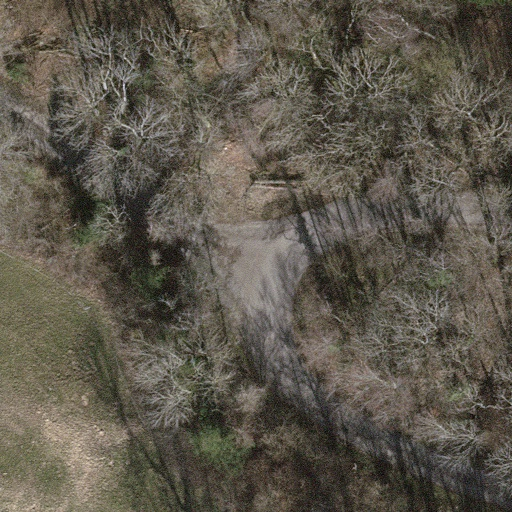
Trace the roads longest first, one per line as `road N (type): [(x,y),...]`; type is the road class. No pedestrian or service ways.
road 1 (unclassified): [(511,493),(405,452),(315,400),(286,362),(273,305),(300,250),(341,226),(511,214)]
road 2 (track): [(273,305),(0,103)]
